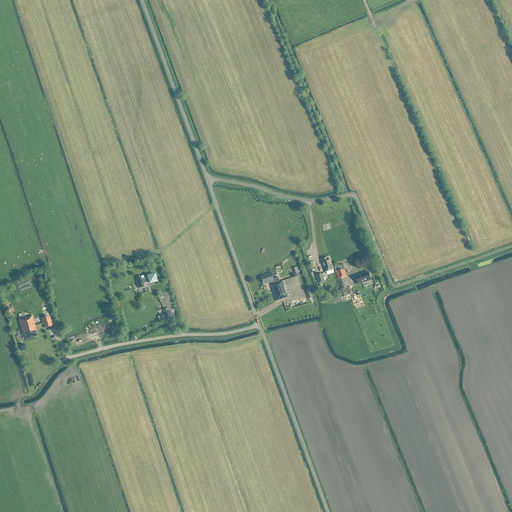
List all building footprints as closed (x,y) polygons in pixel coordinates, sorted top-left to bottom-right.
[(333,270),(330,259),(327,260),(327,259),(323,260),(323,261),(322,261),(326,273),(333,270)] [(344,282),(343,279),(348,277),(345,269),(344,269),(343,264),(333,267),(335,273),(338,280),(344,296),(351,294),(349,287),(347,288),(345,282),(344,282)] [(281,281),(280,282),(278,277),(273,279),(273,277),(278,275),(277,272),(271,274),(271,273),(261,277),(264,285),(271,282),(272,285),(271,285),(276,300),(280,299),(281,300),(288,297),(285,287),(283,287),(281,281)] [(355,276),(358,284),(371,280),(368,272),(355,276)] [(140,276),(136,278),(137,279),(136,279),(137,283),(138,288),(145,287),(144,284),(148,283),(148,285),(157,282),(155,274),(146,277),(146,278),(144,279),(143,276),(140,277),(140,276)] [(324,282),(322,274),(316,276),(319,284),(324,282)] [(35,326),(32,316),(19,320),(22,330),(35,326)] [(36,331),(35,326),(22,330),(23,334),(24,334),(26,340),(37,336),(35,331),(36,331)]
